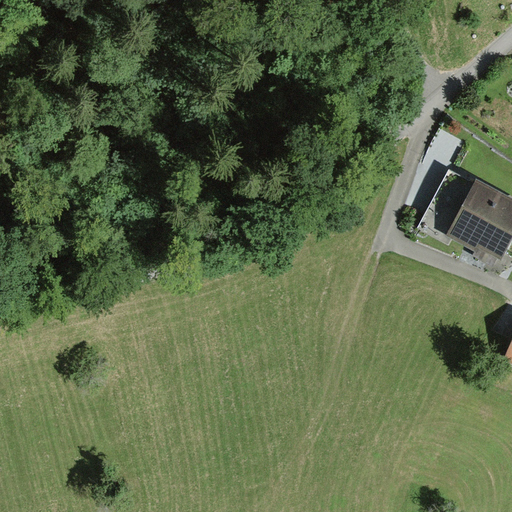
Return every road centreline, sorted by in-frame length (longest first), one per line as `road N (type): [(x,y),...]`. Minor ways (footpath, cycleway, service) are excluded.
road 1 (track): [(0,310),(141,274),(281,224),(371,156)]
road 2 (residential): [(511,31),(371,156)]
